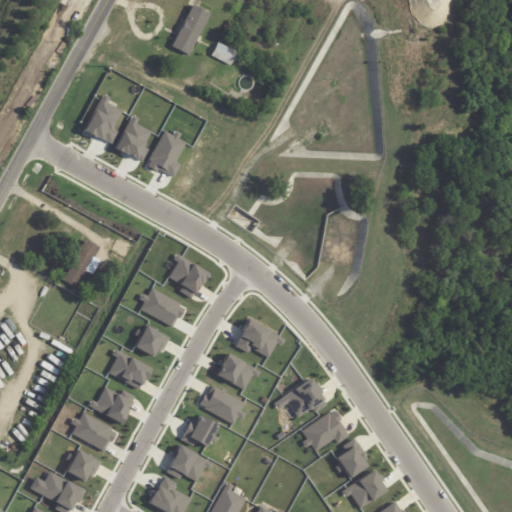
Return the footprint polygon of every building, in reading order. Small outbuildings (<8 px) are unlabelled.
[(191,5),(209,14),(188,55),(170,46),(191,5)] [(216,60),(209,56),(216,43),(235,53),(228,66),(216,60)] [(83,131),(102,95),(108,98),(106,103),(121,111),(111,129),(116,132),(110,144),(104,141),(103,141),(93,136),(93,138),(88,135),(89,134),(83,131)] [(114,148),(131,116),(136,119),(134,124),(149,132),(141,147),(146,150),(140,161),(135,158),(134,159),(114,148)] [(172,178),(178,166),(173,163),(183,143),(176,139),(179,135),(173,132),(171,137),(163,132),(148,160),(150,161),(147,167),(155,172),(156,169),(172,178)] [(109,250),(116,238),(130,246),(124,259),(109,251),(109,250)] [(91,244),(97,248),(92,258),(98,262),(90,276),(84,272),(75,289),(60,280),(66,270),(65,269),(73,253),(75,254),(83,240),(91,244)] [(177,292),(180,287),(166,278),(176,263),(171,260),(175,254),(208,274),(203,283),(201,282),(199,285),(198,284),(189,299),(177,292)] [(88,299),(94,288),(104,293),(98,304),(88,299)] [(140,294),(145,296),(150,288),(179,304),(177,307),(183,310),(178,318),(176,317),(170,327),(138,310),(142,302),(137,300),(140,294)] [(233,347),(238,337),(241,331),(240,331),(242,328),(247,319),(278,337),(283,340),(280,346),(275,343),(266,358),(248,348),(245,354),(233,347)] [(136,329),(141,332),(144,326),(168,338),(161,351),(159,350),(157,353),(153,351),(150,357),(132,348),(137,338),(132,335),(136,329)] [(109,356),(113,349),(151,369),(144,382),(142,381),(140,386),(139,385),(136,390),(130,387),(129,386),(106,373),(114,358),(109,356)] [(215,376),(216,373),(217,373),(220,368),(219,367),(220,366),(219,366),(222,361),(222,360),(225,353),(259,372),(256,379),(250,376),(242,391),(215,376)] [(308,379),(277,401),(281,407),(285,403),(295,418),(309,408),(313,413),(324,405),(321,400),(315,391),(318,389),(314,384),(312,385),(308,379)] [(198,404),(203,395),(205,396),(211,386),(243,403),(239,412),(244,414),(240,420),(235,417),(231,425),(203,410),(204,407),(198,404)] [(90,400),(95,402),(103,387),(118,395),(121,390),(133,397),(125,413),(126,413),(120,424),(86,406),(90,400)] [(299,432),(326,413),(328,415),(333,411),(339,420),(337,422),(344,431),(343,432),(346,436),(335,444),(332,439),(313,452),(309,445),(304,448),(300,443),(304,439),(299,432)] [(70,434),(74,427),(69,424),(72,418),(77,421),(81,413),(110,429),(109,431),(115,434),(110,443),(107,441),(102,452),(70,434)] [(179,440),(188,422),(190,423),(191,420),(195,422),(198,416),(217,426),(212,435),(216,438),(213,444),(207,441),(204,447),(193,442),(191,446),(179,440)] [(333,467),(338,464),(334,458),(344,452),(340,447),(352,439),(355,444),(355,443),(364,455),(362,456),(364,459),(361,462),(364,467),(348,479),(342,470),(337,473),(333,467)] [(178,445),(173,453),(174,454),(172,457),(172,458),(167,467),(168,468),(165,473),(177,479),(180,474),(194,482),(202,468),(208,470),(211,464),(206,462),(207,461),(178,445)] [(64,471),(69,463),(64,460),(67,453),(72,456),(76,450),(99,463),(92,475),(91,474),(89,478),(85,476),(82,482),(64,471)] [(340,492),(371,471),(374,476),(377,474),(381,481),(378,483),(384,491),(359,509),(348,495),(344,498),(340,492)] [(41,496),(50,481),(45,478),(48,472),(82,491),(78,496),(80,497),(77,504),(73,502),(68,511),(67,511),(66,511),(57,511),(53,510),(56,504),(41,496)] [(161,511),(146,504),(150,498),(147,496),(150,491),(153,492),(159,482),(162,477),(175,484),(172,490),(189,499),(182,511),(161,511)] [(208,511),(225,483),(231,486),(228,491),(244,500),(237,511),(208,511)] [(377,511),(392,502),(399,511),(401,510),(402,511),(377,511)]
